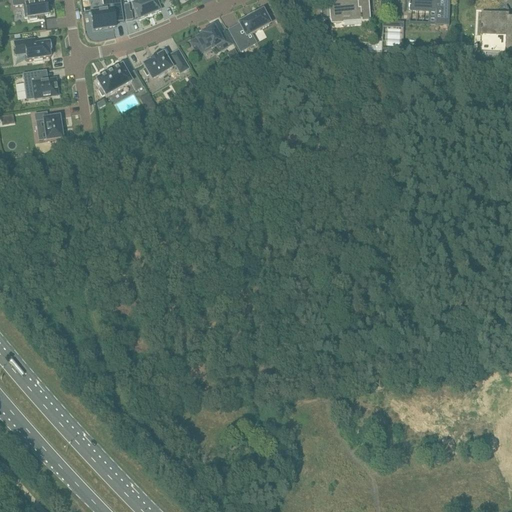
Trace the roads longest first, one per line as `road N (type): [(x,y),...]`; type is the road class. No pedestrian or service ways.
road 1 (primary): [(144,511),(0,351)]
road 2 (residential): [(76,56),(126,45),(236,0)]
road 3 (primary): [(0,395),(106,511)]
